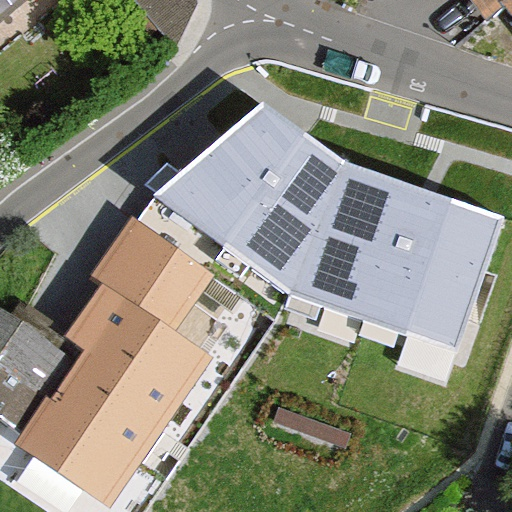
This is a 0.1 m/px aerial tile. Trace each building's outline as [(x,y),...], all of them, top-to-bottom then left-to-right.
[(0,0),(0,29),(33,0),(0,0)] [(154,0),(174,27),(207,4),(203,0),(154,0)] [(511,0),(470,0),(484,19),(506,0),(508,0),(511,4),(511,0)] [(469,371),(511,234),(511,198),(228,110),(190,231),(188,239),(426,314),(414,354),(469,371)] [(245,280),(140,210),(93,271),(109,283),(70,331),(89,347),(75,362),(0,315),(0,425),(114,511),(214,361),(199,352),(245,280)]
